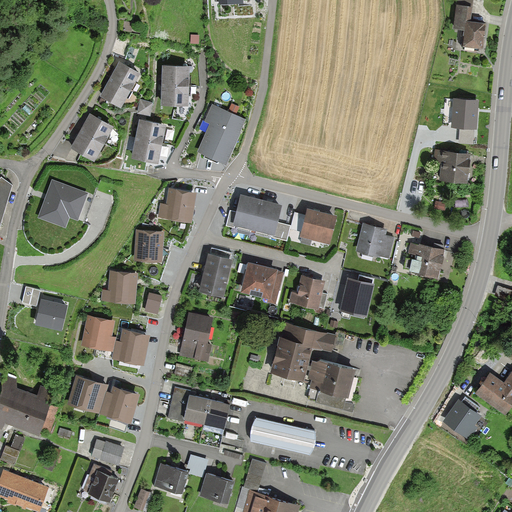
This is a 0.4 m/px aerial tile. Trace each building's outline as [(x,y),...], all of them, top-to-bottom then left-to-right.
[(454,25),(465,26),(463,42),(483,45),(487,19),(471,17),(472,4),(460,2),(457,1),(454,25)] [(119,58),(110,74),(132,86),(141,70),(119,58)] [(163,63),(163,81),(188,82),(188,63),(163,63)] [(123,103),(132,86),(110,74),(100,91),(123,103)] [(187,101),(188,82),(163,81),(162,101),(187,101)] [(477,97),(453,96),(451,125),(475,127),(477,97)] [(139,99),(138,110),(149,111),(150,100),(139,99)] [(210,122),(199,149),(227,161),(245,117),(212,103),(205,120),(210,122)] [(91,111),(82,127),(104,139),(113,123),(91,111)] [(141,116),(137,135),(162,139),(166,121),(141,116)] [(460,142),(475,144),(477,128),(462,126),(460,142)] [(95,156),(104,139),(82,127),(73,144),(95,156)] [(158,159),(162,139),(137,135),(133,154),(158,159)] [(445,162),(443,177),(467,180),(470,151),(437,148),(435,161),(445,162)] [(0,226),(13,182),(1,175),(0,176),(0,226)] [(89,193),(53,179),(39,216),(66,227),(70,217),(78,220),(89,193)] [(174,190),(170,214),(192,217),(195,193),(174,190)] [(234,222),(254,227),(262,197),(242,192),(237,211),(234,222)] [(262,197),(254,227),(273,232),(276,220),(281,202),(262,197)] [(435,207),(445,209),(446,202),(436,201),(435,207)] [(308,207),(302,233),(329,240),(336,213),(308,207)] [(234,222),(237,211),(230,209),(226,225),(233,226),(234,222)] [(291,224),(276,220),(273,232),(273,235),(287,239),(291,224)] [(365,222),(358,250),(388,257),(393,235),(382,233),(384,226),(365,222)] [(142,231),(140,255),(162,257),(164,233),(142,231)] [(406,269),(437,276),(443,248),(412,241),(406,269)] [(210,252),(201,289),(223,294),(232,258),(210,252)] [(250,257),(243,287),(268,292),(266,299),(275,301),(282,271),(277,269),(278,264),(250,257)] [(116,272),(114,296),(136,298),(138,274),(116,272)] [(302,274),(295,302),(317,307),(324,279),(302,274)] [(374,280),(348,275),(341,308),(367,313),(374,280)] [(511,286),(499,283),(497,293),(511,297),(511,291),(511,286)] [(41,288),(26,285),(23,300),(37,303),(41,288)] [(144,309),(156,313),(160,299),(149,295),(144,309)] [(61,327),(67,303),(42,297),(37,321),(61,327)] [(190,310),(181,354),(209,359),(212,342),(208,342),(213,314),(190,310)] [(93,317),(89,341),(110,345),(115,322),(93,317)] [(312,357),(311,362),(308,361),(312,345),(331,350),(336,334),(283,320),(270,368),(299,376),(298,379),(310,382),(310,384),(319,387),(316,400),(353,410),(354,402),(345,399),(347,394),(349,394),(356,365),(320,356),(317,358),(312,357)] [(128,331),(123,355),(145,359),(149,335),(128,331)] [(192,367),(177,364),(175,373),(190,377),(192,367)] [(511,371),(505,381),(490,370),(477,389),(506,410),(511,401),(511,371)] [(78,374),(70,403),(100,411),(108,382),(78,374)] [(38,386),(7,375),(0,395),(0,426),(2,427),(5,417),(41,430),(53,396),(47,394),(51,385),(40,381),(38,386)] [(113,383),(104,413),(132,421),(140,391),(113,383)] [(190,389),(176,386),(169,417),(183,420),(184,414),(190,389)] [(230,398),(190,389),(184,414),(224,423),(230,398)] [(481,413),(460,398),(444,419),(470,437),(478,425),(475,422),(481,413)] [(256,415),(250,439),(309,453),(315,430),(256,415)] [(14,434),(11,446),(18,448),(22,437),(14,434)] [(119,463),(124,446),(96,438),(91,455),(119,463)] [(5,444),(1,457),(14,461),(18,448),(11,446),(5,444)] [(53,469),(60,449),(52,446),(45,467),(53,469)] [(191,453),(187,466),(191,467),(190,472),(203,476),(206,466),(212,468),(214,460),(191,453)] [(155,483),(182,491),(189,469),(162,461),(155,483)] [(87,493),(109,501),(118,476),(96,467),(87,493)] [(50,486),(4,469),(0,479),(0,495),(40,510),(50,486)] [(202,493),(229,501),(235,479),(208,471),(202,493)] [(150,490),(142,488),(135,506),(143,509),(150,490)] [(293,511),(296,505),(247,490),(240,511),(293,511)]
